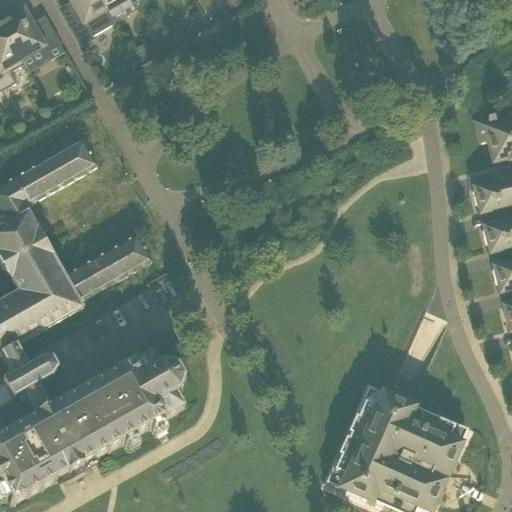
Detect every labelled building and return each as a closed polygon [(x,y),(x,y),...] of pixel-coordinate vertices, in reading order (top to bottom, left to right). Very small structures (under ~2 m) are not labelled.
[(69,0),(81,20),(67,27),(79,49),(93,41),(84,25),(106,12),(99,0),(69,0)] [(99,0),(106,12),(127,0),(129,0),(132,5),(140,0),(99,0)] [(242,5),(239,0),(220,0),(228,13),(242,5)] [(60,46),(54,35),(40,43),(23,12),(15,17),(14,14),(1,21),(2,24),(0,24),(0,25),(20,61),(21,61),(43,49),(46,54),(60,46)] [(206,25),(199,12),(189,18),(196,31),(206,25)] [(0,94),(16,85),(10,75),(24,67),(21,61),(20,61),(0,25),(0,94)] [(130,54),(137,65),(149,59),(142,47),(130,54)] [(511,114),(511,115),(475,124),(481,146),(488,144),(493,165),(507,161),(508,164),(511,162),(511,114)] [(0,220),(6,230),(0,233),(0,260),(21,295),(0,307),(0,359),(16,350),(15,349),(82,312),(81,309),(80,309),(78,306),(151,265),(137,239),(69,277),(61,275),(27,216),(29,208),(97,170),(82,143),(0,189),(0,220)] [(478,207),(480,213),(480,216),(511,207),(511,179),(473,189),(474,193),(473,194),(476,207),(478,207)] [(511,221),(483,229),(484,233),(483,233),(486,247),(488,247),(490,255),(511,249),(511,221)] [(511,263),(493,269),(494,272),(493,273),(496,287),(498,286),(500,295),(511,291),(511,263)] [(511,306),(504,308),(504,312),(503,312),(506,326),(508,326),(510,334),(511,333),(511,306)] [(7,383),(28,372),(27,370),(27,371),(16,350),(0,359),(0,360),(1,359),(3,362),(11,375),(4,378),(7,383)] [(182,408),(176,397),(156,408),(140,379),(160,368),(159,367),(153,357),(154,356),(152,354),(132,365),(131,363),(129,365),(130,367),(118,373),(117,371),(115,373),(116,375),(105,381),(104,379),(102,380),(103,382),(92,388),(91,386),(88,388),(89,390),(78,396),(77,394),(75,395),(76,397),(65,404),(64,402),(61,403),(62,405),(51,411),(50,410),(39,391),(38,389),(17,401),(20,406),(26,402),(28,406),(23,408),(26,415),(31,412),(35,418),(35,419),(36,420),(24,426),(23,424),(21,426),(22,428),(11,434),(10,432),(7,433),(8,435),(0,440),(0,485),(10,503),(10,504),(10,505),(9,506),(10,508),(12,507),(13,509),(16,508),(15,505),(24,500),(25,502),(30,500),(29,498),(38,492),(39,494),(43,492),(42,490),(53,484),(54,485),(57,484),(56,482),(67,476),(68,478),(83,470),(82,468),(93,461),(94,463),(97,461),(96,460),(107,454),(108,455),(110,454),(109,452),(120,446),(121,448),(124,447),(123,444),(134,438),(135,440),(137,439),(136,437),(147,431),(148,433),(151,431),(150,429),(162,423),(163,425),(165,423),(164,421),(181,412),(184,410),(182,407),(182,408)] [(17,401),(38,389),(50,382),(52,384),(54,382),(52,381),(55,374),(58,374),(58,372),(56,372),(55,372),(61,369),(57,363),(52,365),(53,363),(51,362),(50,364),(43,364),(42,362),(40,362),(41,365),(28,372),(7,383),(2,386),(12,404),(17,401)] [(156,408),(176,397),(177,396),(180,398),(182,395),(179,393),(182,383),(185,383),(185,380),(182,380),(177,371),(179,369),(176,367),(174,369),(164,367),(164,364),(161,364),(162,367),(160,368),(140,379),(156,408)] [(448,427),(449,425),(434,418),(432,420),(408,409),(409,407),(389,398),(388,400),(370,392),(358,420),(355,419),(348,436),(350,437),(348,442),(346,441),(338,458),(341,459),(328,487),(346,495),(345,497),(364,506),(365,504),(383,511),(434,511),(438,505),(457,462),(468,436),(448,427)]
